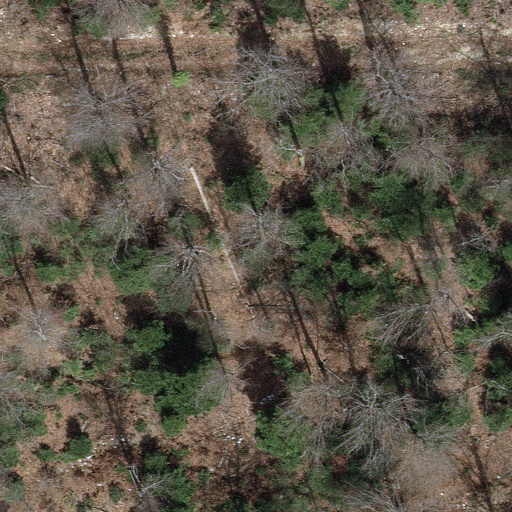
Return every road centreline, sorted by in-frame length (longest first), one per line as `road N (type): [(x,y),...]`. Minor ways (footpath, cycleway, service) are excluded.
road 1 (track): [(0,58),(511,52)]
road 2 (track): [(361,511),(511,457)]
